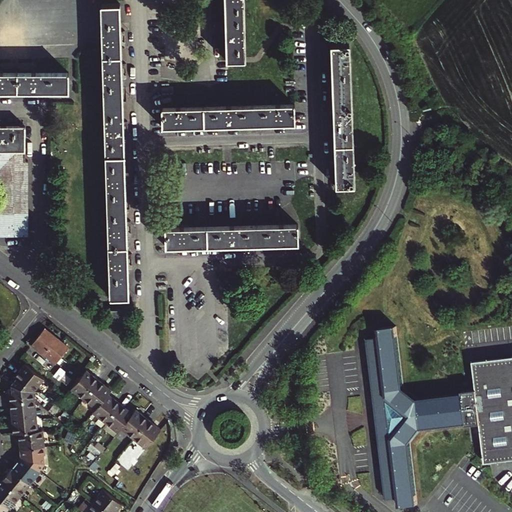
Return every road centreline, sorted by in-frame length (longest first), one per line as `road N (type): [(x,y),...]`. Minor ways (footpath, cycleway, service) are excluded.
road 1 (tertiary): [(313,304),(379,222),(401,151),(387,66),(338,0)]
road 2 (residential): [(317,139),(321,258),(145,264)]
road 3 (residential): [(142,143),(317,139)]
road 4 (residential): [(140,78),(207,76),(205,0)]
road 5 (tertiary): [(43,297),(148,381)]
road 6 (tertiary): [(313,304),(224,397)]
road 7 (tertiary): [(259,412),(264,374),(313,304)]
road 8 (residential): [(142,143),(145,264)]
